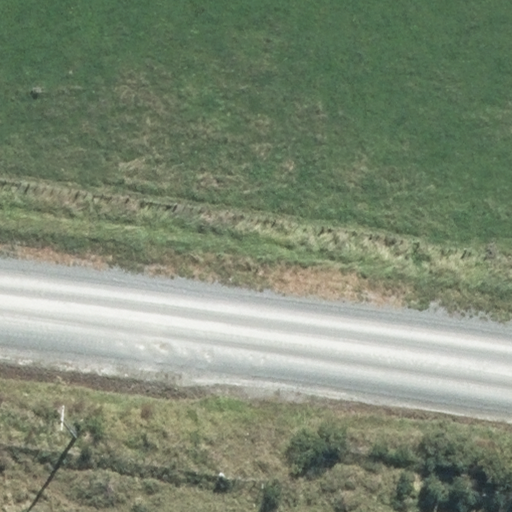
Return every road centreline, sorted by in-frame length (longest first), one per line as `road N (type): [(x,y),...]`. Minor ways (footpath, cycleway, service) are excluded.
road 1 (unclassified): [(511,415),(0,341)]
road 2 (track): [(243,511),(284,382)]
